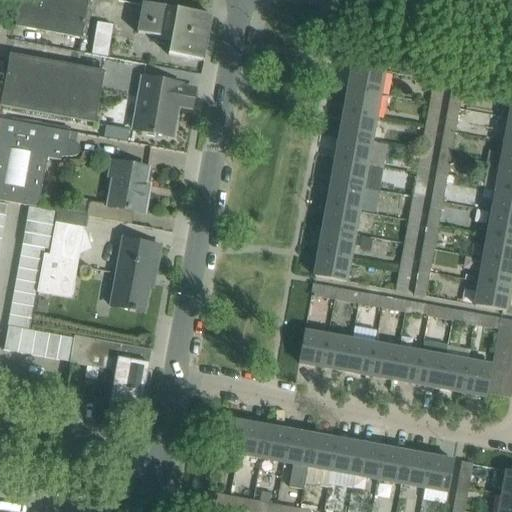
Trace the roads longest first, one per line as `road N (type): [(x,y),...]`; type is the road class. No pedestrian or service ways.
road 1 (residential): [(175,381),(239,0)]
road 2 (unclassified): [(511,440),(175,381)]
